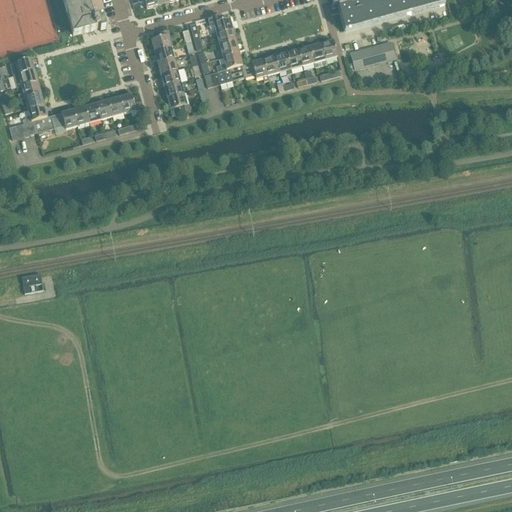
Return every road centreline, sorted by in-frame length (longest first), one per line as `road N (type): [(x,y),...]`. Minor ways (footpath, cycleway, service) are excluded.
road 1 (track): [(0,317),(53,327),(74,341),(100,464),(116,476),(511,380)]
road 2 (trunk): [(511,465),(291,511)]
road 3 (trunk): [(390,511),(511,486)]
